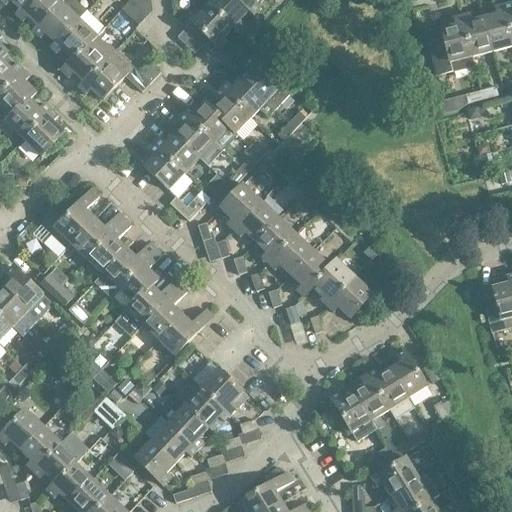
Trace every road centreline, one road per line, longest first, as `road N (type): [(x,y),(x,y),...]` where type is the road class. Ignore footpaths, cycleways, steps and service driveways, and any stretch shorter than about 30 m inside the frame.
road 1 (residential): [(307,375),(258,349),(241,304),(88,158)]
road 2 (residential): [(307,375),(478,259),(511,245)]
road 3 (residential): [(88,158),(161,94),(167,65),(157,0)]
